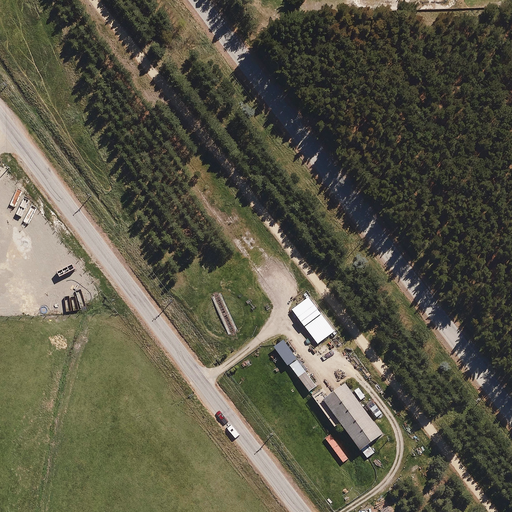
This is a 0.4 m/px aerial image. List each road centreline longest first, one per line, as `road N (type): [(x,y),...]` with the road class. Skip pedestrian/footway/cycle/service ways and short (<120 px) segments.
road 1 (unclassified): [(511,411),(200,0)]
road 2 (unclassified): [(0,118),(301,511)]
